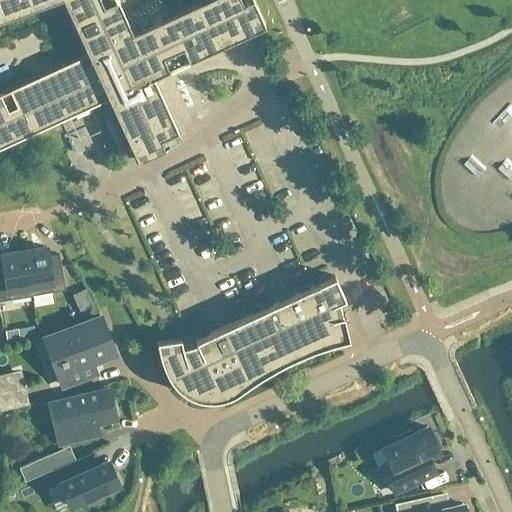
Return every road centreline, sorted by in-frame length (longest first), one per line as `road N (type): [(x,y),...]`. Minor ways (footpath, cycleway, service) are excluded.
road 1 (residential): [(211,455),(215,440),(234,428),(410,345)]
road 2 (residential): [(508,511),(435,351)]
